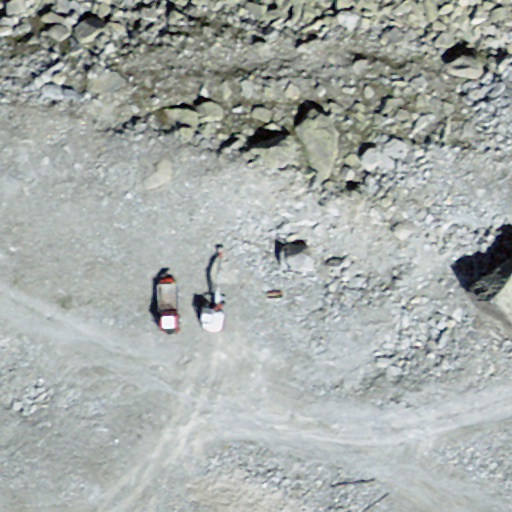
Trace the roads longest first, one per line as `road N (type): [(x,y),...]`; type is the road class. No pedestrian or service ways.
road 1 (track): [(388,469),(0,338)]
road 2 (track): [(511,420),(388,469)]
